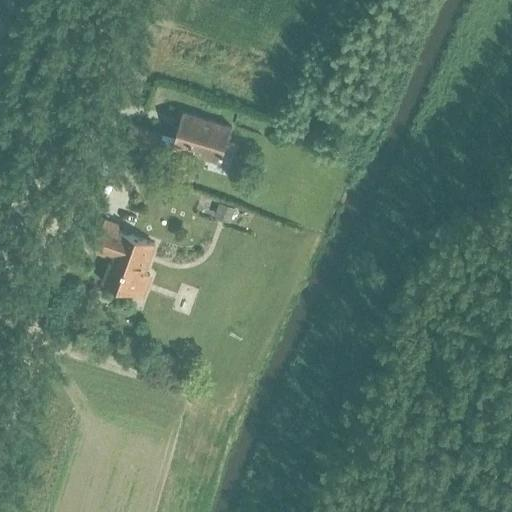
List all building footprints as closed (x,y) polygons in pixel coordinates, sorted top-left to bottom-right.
[(128,139),(146,145),(159,149),(161,143),(173,147),(173,148),(221,162),(232,126),(184,112),(176,137),(131,124),(127,139),(128,139)] [(146,145),(128,139),(124,151),(142,156),(146,145)] [(170,166),(167,175),(185,181),(188,172),(170,166)] [(220,202),(215,217),(231,222),(236,208),(220,202)] [(103,225),(94,250),(115,257),(112,266),(110,266),(104,283),(138,296),(157,244),(103,225)] [(258,271),(242,297),(264,311),(280,284),(258,271)]
